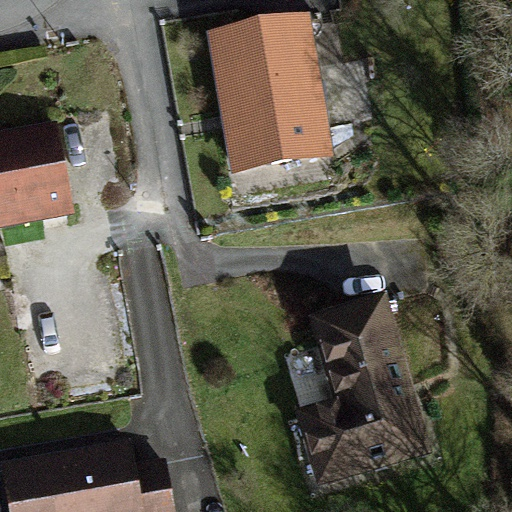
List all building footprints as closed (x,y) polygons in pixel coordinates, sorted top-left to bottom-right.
[(304,25),(214,41),(227,116),(237,115),(239,126),(229,128),(236,170),(326,154),(304,25)] [(56,137),(0,147),(0,215),(69,203),(56,137)] [(381,302),(315,321),(339,405),(301,416),(320,481),(424,451),(413,414),(405,416),(398,390),(405,388),(381,302)] [(99,360),(115,358),(112,327),(96,329),(99,360)] [(170,511),(162,463),(132,469),(128,445),(4,466),(11,511),(170,511)]
